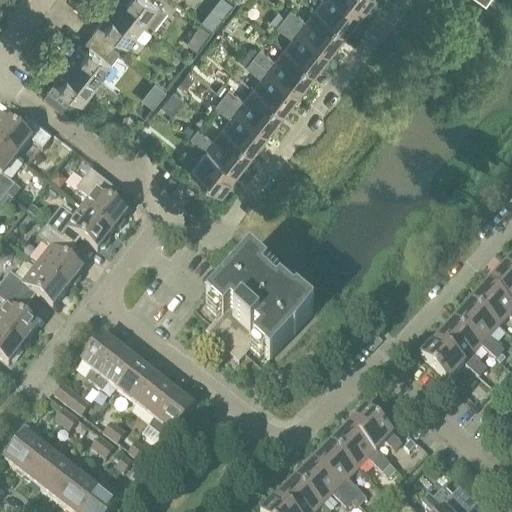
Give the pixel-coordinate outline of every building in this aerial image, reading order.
[(153,3),(155,0),(116,0),(114,4),(149,31),(152,33),(167,14),(153,3)] [(361,15),(341,0),(322,0),(324,1),(315,11),(346,35),(361,15)] [(341,0),(361,15),(372,0),(341,0)] [(149,38),(149,31),(114,4),(102,18),(108,23),(105,27),(101,24),(93,34),(113,50),(120,40),(127,45),(132,39),(140,45),(144,45),(149,38)] [(346,35),(315,11),(306,23),(291,11),(284,20),(330,55),(346,35)] [(284,52),(314,75),(330,55),(284,20),(277,28),(293,40),(284,52)] [(105,59),(113,50),(93,34),(85,44),(89,47),(86,52),(80,47),(68,62),(97,84),(112,65),(105,59)] [(299,95),(314,75),(284,52),(275,63),(260,51),(253,59),(299,95)] [(283,115),(299,95),(253,59),(246,68),(262,80),(253,91),(283,115)] [(63,81),(59,85),(75,98),(82,103),(97,84),(68,62),(57,76),(63,81)] [(55,82),(47,92),(67,108),(75,98),(59,85),(55,82)] [(268,135),(283,115),(253,91),(244,103),(229,91),(222,99),(268,135)] [(252,155),(268,135),(222,99),(215,108),(231,120),(222,131),(252,155)] [(0,149),(15,162),(29,144),(41,154),(50,143),(27,125),(20,135),(0,119),(0,149)] [(206,151),(236,175),(252,155),(222,131),(213,142),(198,130),(190,139),(206,151)] [(15,162),(0,149),(0,195),(5,200),(14,189),(2,179),(15,162)] [(222,193),(236,175),(206,151),(198,161),(188,153),(182,162),(222,193)] [(79,212),(111,237),(113,233),(119,232),(124,226),(123,221),(125,218),(104,202),(112,192),(89,174),(74,193),(87,203),(79,212)] [(45,231),(67,249),(75,239),(96,255),(98,253),(104,252),(109,246),(108,240),(111,237),(79,212),(72,221),(60,212),(45,231)] [(35,269),(66,293),(69,290),(74,289),(79,283),(79,277),(81,275),(60,258),(67,249),(45,231),(37,241),(49,251),(35,269)] [(227,280),(204,305),(228,326),(212,343),(238,367),(253,350),(268,364),(292,339),(294,337),(294,336),(312,317),(294,300),(293,303),(278,289),(274,292),(260,279),(265,274),(248,258),(230,277),(227,280)] [(511,258),(503,268),(511,276),(511,258)] [(0,287),(23,305),(31,295),(52,312),(66,293),(35,269),(33,271),(25,265),(20,267),(11,278),(9,277),(0,287)] [(511,276),(503,268),(486,287),(511,310),(511,276)] [(0,313),(0,332),(22,350),(36,331),(15,315),(23,305),(0,287),(0,288),(0,304),(4,308),(0,313)] [(469,305),(497,331),(507,321),(511,325),(511,310),(486,287),(469,305)] [(452,324),(480,350),(494,363),(502,355),(488,342),(497,331),(469,305),(452,324)] [(435,343),(463,369),(477,382),(485,373),(471,360),(480,350),(452,324),(435,343)] [(22,350),(0,332),(0,362),(7,369),(22,350)] [(81,367),(91,375),(84,383),(92,389),(120,354),(102,340),(81,367)] [(435,343),(419,360),(457,394),(464,386),(455,378),(463,369),(435,343)] [(138,368),(120,354),(92,389),(101,396),(108,388),(117,396),(138,368)] [(156,383),(138,368),(117,396),(135,410),(156,383)] [(175,397),(156,383),(135,410),(153,424),(175,397)] [(73,415),(81,404),(61,389),(53,399),(73,415)] [(193,411),(175,397),(153,424),(147,431),(156,438),(161,430),(171,438),(193,411)] [(88,410),(81,404),(73,415),(80,420),(88,410)] [(348,428),(375,456),(383,447),(393,456),(400,448),(364,412),(348,428)] [(54,424),(61,430),(69,420),(62,414),(54,424)] [(69,420),(61,430),(68,435),(76,425),(69,420)] [(511,426),(511,425),(500,436),(511,446),(511,426)] [(102,437),(109,443),(117,433),(110,427),(102,437)] [(348,428),(329,446),(357,474),(367,464),(380,478),(389,469),(375,456),(348,428)] [(124,438),(117,433),(109,443),(116,449),(124,438)] [(22,480),(43,452),(25,438),(3,465),(22,480)] [(97,458),(105,448),(98,442),(90,452),(97,458)] [(312,464),(352,506),(353,505),(360,498),(346,484),(357,474),(329,446),(312,464)] [(135,447),(127,457),(134,463),(142,453),(135,447)] [(105,448),(97,458),(104,463),(112,453),(105,448)] [(43,452),(22,480),(40,494),(61,467),(43,452)] [(123,462),(115,472),(122,478),(130,468),(123,462)] [(345,511),(352,506),(312,464),(294,482),(321,509),(331,499),(343,511),(345,511)] [(79,481),(61,467),(40,494),(58,508),(79,481)] [(395,476),(389,469),(380,478),(387,484),(395,476)] [(79,481),(58,508),(62,511),(84,511),(97,495),(79,481)] [(318,511),(321,509),(294,482),(275,500),(287,511),(318,511)] [(459,511),(441,493),(432,502),(427,498),(420,506),(425,511),(459,511)] [(97,495),(84,511),(113,511),(115,509),(97,495)] [(353,505),(358,510),(365,502),(360,497),(360,498),(353,505)] [(287,511),(275,500),(263,511),(287,511)]
